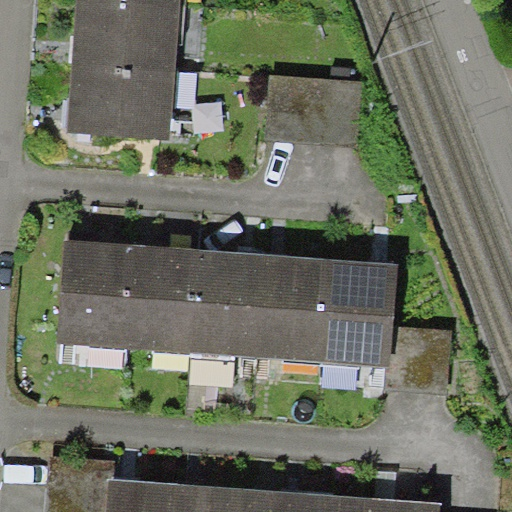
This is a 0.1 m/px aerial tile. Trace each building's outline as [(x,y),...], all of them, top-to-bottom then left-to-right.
[(178,5),(100,0),(77,0),(73,64),(174,71),(178,5)] [(174,71),(73,64),(69,130),(169,136),(174,71)] [(132,250),(67,246),(60,342),(126,347),(132,250)] [(132,250),(126,347),(191,351),(197,255),(132,250)] [(197,255),(191,351),(256,355),(262,259),(197,255)] [(262,259),(256,355),(321,360),(328,263),(262,259)] [(328,263),(321,360),(386,364),(393,268),(328,263)] [(176,511),(178,486),(113,481),(110,511),(176,511)] [(178,486),(176,511),(241,511),(243,490),(178,486)] [(243,490),(241,511),(307,511),(309,494),(243,490)] [(309,494),(307,511),(372,511),(374,499),(309,494)] [(374,499),(372,511),(438,511),(439,503),(374,499)]
